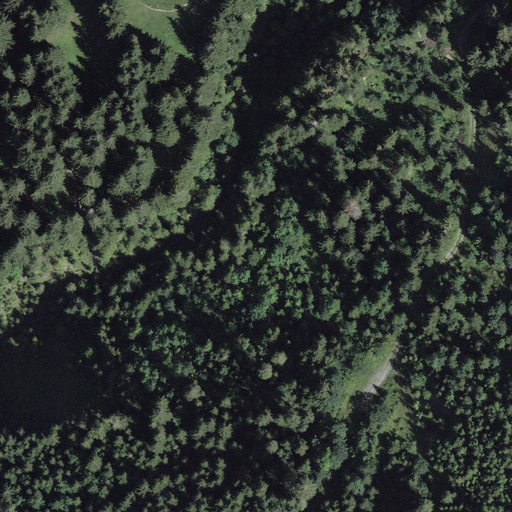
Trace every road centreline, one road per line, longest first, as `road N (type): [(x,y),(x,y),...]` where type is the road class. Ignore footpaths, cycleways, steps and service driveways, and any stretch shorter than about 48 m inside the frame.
road 1 (track): [(495,0),(467,27),(463,44),(475,121),(464,226),(412,313),(340,476),(314,511)]
road 2 (track): [(437,511),(394,358)]
